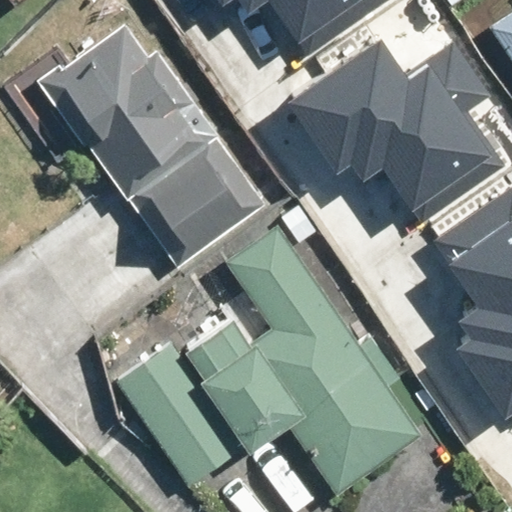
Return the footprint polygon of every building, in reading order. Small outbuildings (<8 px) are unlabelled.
[(214,0),(221,9),(234,0),(242,0),(251,12),(269,0),(274,0),(309,50),(382,0),(214,0)] [(511,1),(472,28),(503,75),(505,73),(511,83),(511,1)] [(41,81),(173,268),(267,202),(159,49),(147,57),(123,23),(41,81)] [(282,101),(333,174),(352,160),(363,177),(385,162),(421,214),(500,160),(459,101),(479,87),(449,44),(408,72),(381,33),(282,101)] [(471,327),(452,340),(502,413),(511,406),(511,197),(445,243),(482,296),(460,311),(471,327)] [(106,382),(176,487),(273,423),(320,495),(408,437),(326,314),(266,224),(207,263),(253,332),(243,339),(240,334),(177,376),(158,348),(106,382)]
